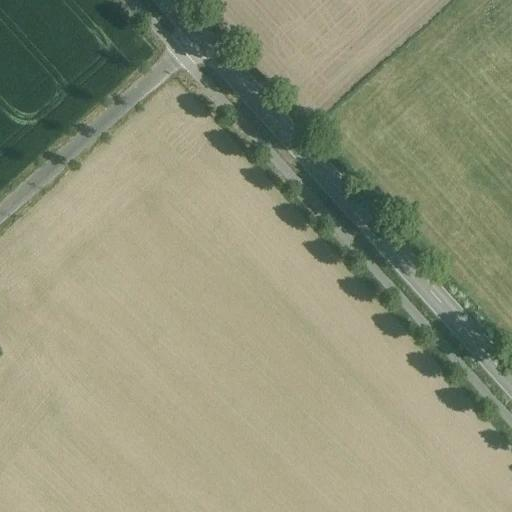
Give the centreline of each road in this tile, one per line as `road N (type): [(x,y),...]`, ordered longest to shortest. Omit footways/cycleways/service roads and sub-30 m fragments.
road 1 (tertiary): [(204,41),(511,383)]
road 2 (residential): [(204,41),(0,221)]
